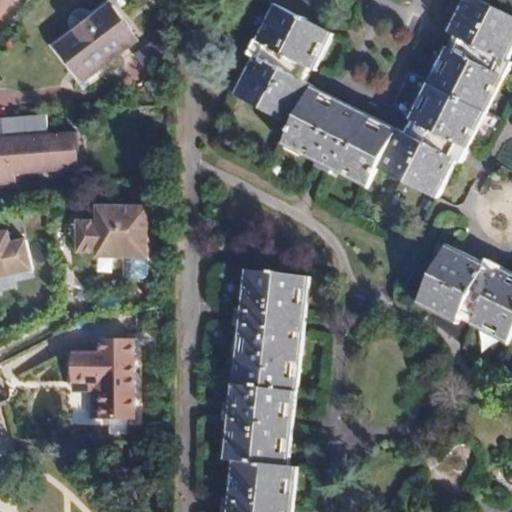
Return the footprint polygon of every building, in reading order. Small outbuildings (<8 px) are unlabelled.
[(0,36),(24,6),(0,1),(0,36)] [(511,18),(494,8),(475,43),(482,47),(473,62),(470,60),(433,130),(436,133),(429,146),(321,82),(327,71),(332,73),(351,37),(293,3),(267,51),(271,53),(250,93),(303,126),(292,146),(322,163),(321,171),(334,179),(337,172),(374,193),(385,172),(443,206),(462,175),(468,179),(511,95),(511,18)] [(96,97),(148,54),(120,20),(68,63),(96,97)] [(81,133),(0,138),(0,184),(84,179),(81,133)] [(172,261),(173,204),(152,203),(151,214),(102,213),(101,228),(82,227),(81,258),(100,259),(100,263),(150,265),(151,260),(172,261)] [(45,280),(37,251),(23,255),(20,243),(0,248),(0,292),(5,291),(4,288),(21,283),(22,286),(45,280)] [(511,275),(494,265),(490,273),(455,253),(425,311),(459,330),(467,316),(481,324),(476,333),(510,351),(511,347),(511,275)] [(302,377),(312,273),(251,268),(247,301),(243,301),(242,318),(245,318),(242,356),(245,357),(241,398),(238,398),(236,415),(239,415),(236,453),(238,453),(233,493),(229,493),(227,510),(231,511),(230,511),(294,511),(298,473),(296,473),(306,377),(302,377)] [(142,424),(142,341),(99,341),(99,357),(72,357),(72,424),(142,424)]
